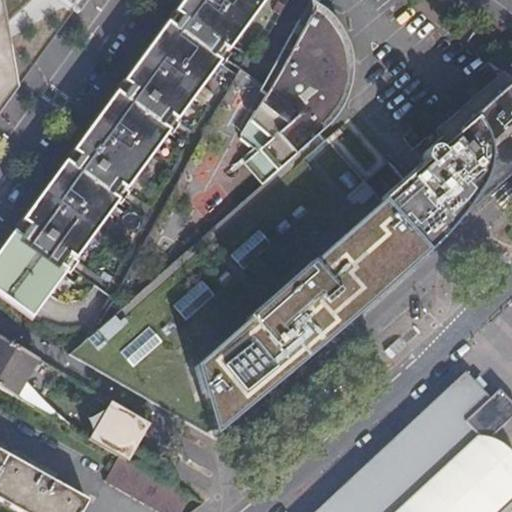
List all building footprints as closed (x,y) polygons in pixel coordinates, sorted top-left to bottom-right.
[(0,0),(0,110),(78,0),(0,0)] [(0,294),(30,318),(39,305),(66,270),(60,265),(67,255),(74,259),(117,201),(111,196),(118,186),(125,190),(168,132),(161,127),(169,117),(176,121),(220,63),(214,57),(221,48),(228,52),(266,0),(186,0),(176,14),(181,18),(174,28),(168,24),(125,83),(129,87),(122,97),(117,94),(74,152),(79,156),(72,167),(66,163),(22,221),(28,226),(21,236),(15,232),(0,251),(0,294)] [(246,163),(262,182),(318,133),(333,119),(338,112),(341,106),(345,96),(347,89),(348,84),(348,76),(348,66),(347,57),(345,48),(342,40),(340,36),(337,31),(334,25),(330,21),(323,14),(320,11),(315,7),(312,5),(310,4),(261,87),(258,92),(264,97),(239,139),(257,153),(246,163)] [(423,251),(429,257),(454,234),(511,178),(511,79),(504,74),(436,132),(369,190),(379,202),(382,205),(423,251)] [(429,257),(423,251),(382,205),(379,202),(369,190),(318,133),(262,182),(66,353),(137,395),(201,433),(215,441),(429,257)] [(0,338),(0,387),(13,395),(33,358),(0,338)] [(408,511),(484,442),(511,416),(511,406),(498,390),(487,399),(462,375),(314,511),(408,511)] [(145,424),(106,402),(86,437),(117,455),(119,456),(125,459),(145,424)] [(495,511),(511,497),(511,466),(509,461),(502,453),(495,447),(488,443),(479,440),(470,439),(391,511),(495,511)] [(132,450),(126,460),(158,478),(164,468),(132,450)] [(0,451),(0,500),(20,511),(78,511),(86,500),(0,451)] [(158,511),(180,511),(190,496),(158,478),(126,460),(125,459),(119,456),(117,455),(103,480),(158,511)]
